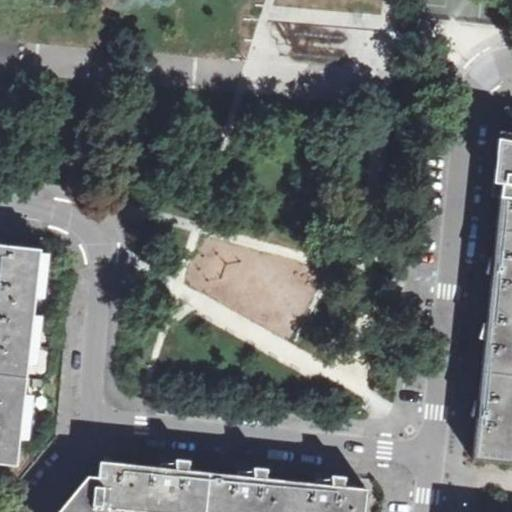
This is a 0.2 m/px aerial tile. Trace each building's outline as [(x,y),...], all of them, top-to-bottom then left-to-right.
[(511,141),(498,139),(492,196),(501,196),(495,254),(487,256),(487,263),(484,273),(493,276),(488,319),(480,320),(480,327),(477,336),(486,340),(480,397),(472,398),(472,405),(469,415),(478,418),(473,459),(511,462),(511,141)] [(0,462),(18,464),(41,249),(0,244),(0,462)] [(105,497),(244,511),(358,511),(362,479),(340,477),(329,476),(328,466),(316,467),(311,466),(309,473),(262,468),(251,467),(250,458),(238,459),(233,458),(231,466),(185,461),(173,459),(172,450),(162,451),(156,450),(153,457),(93,451),(92,467),(89,496),(71,481),(45,511),(108,511),(104,508),(105,497)] [(186,451),(172,450),(173,459),(185,461),(186,451)] [(251,467),(262,468),(263,459),(250,458),(251,467)] [(341,468),(328,466),(329,476),(340,477),(341,468)] [(88,476),(71,481),(89,496),(92,467),(88,476)]
